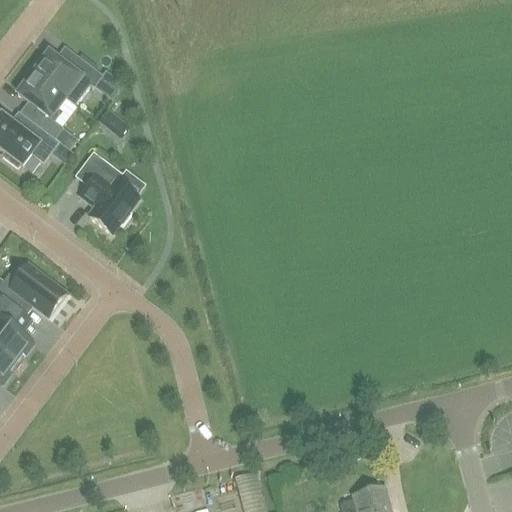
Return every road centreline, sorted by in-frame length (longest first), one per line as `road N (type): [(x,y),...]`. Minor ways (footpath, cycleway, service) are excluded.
road 1 (residential): [(159,0),(233,261),(333,271),(379,251),(421,180),(451,150)]
road 2 (tertiary): [(210,463),(461,405)]
road 3 (residential): [(118,293),(171,335),(210,463)]
road 4 (residential): [(0,449),(118,293)]
road 5 (tertiary): [(23,511),(210,463)]
road 6 (residential): [(0,201),(118,293)]
